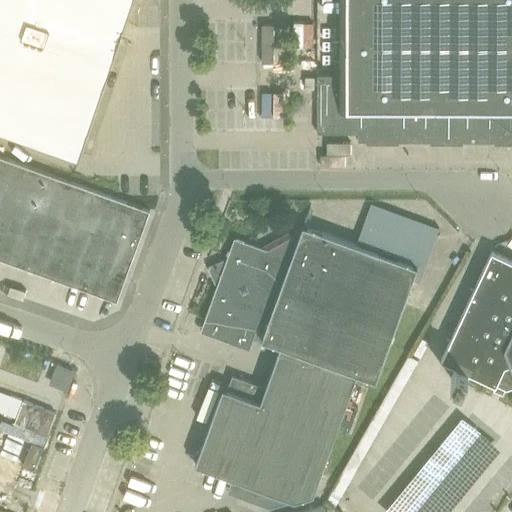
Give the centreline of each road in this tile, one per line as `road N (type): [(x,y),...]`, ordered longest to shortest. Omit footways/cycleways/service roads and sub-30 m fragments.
road 1 (unclassified): [(186,0),(186,205),(126,360)]
road 2 (unknown): [(126,360),(161,389),(174,421),(176,453),(156,511)]
road 3 (unclassified): [(126,360),(73,511)]
road 4 (unclassified): [(0,317),(126,360)]
